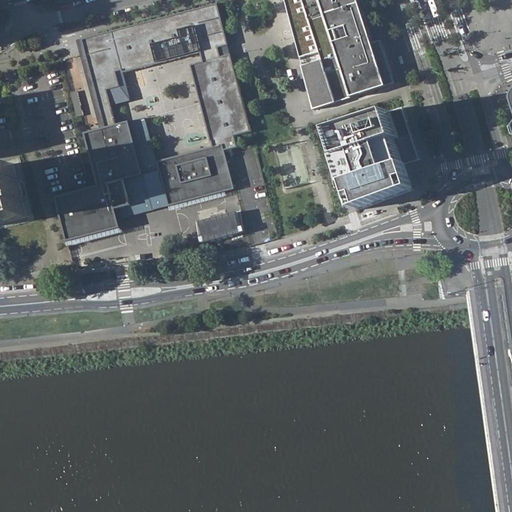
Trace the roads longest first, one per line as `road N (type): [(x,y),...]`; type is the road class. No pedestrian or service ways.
road 1 (primary): [(151,292),(264,272),(383,232),(439,226)]
road 2 (tertiary): [(469,250),(510,511)]
road 3 (tertiary): [(402,0),(438,96),(455,185)]
road 4 (primary): [(151,292),(0,305)]
